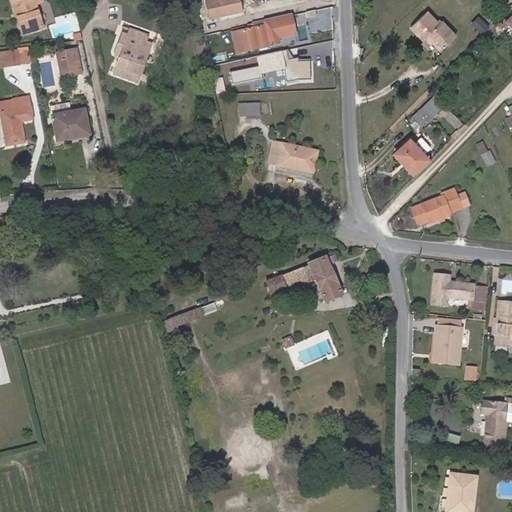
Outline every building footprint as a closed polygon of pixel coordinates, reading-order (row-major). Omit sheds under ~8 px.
[(35,4),(34,0),(11,0),(15,13),(18,13),(19,17),(17,18),(22,35),(43,28),(35,4)] [(241,12),(238,0),(211,0),(206,1),(210,19),(241,12)] [(440,51),(456,35),(441,21),(439,23),(427,11),(410,27),(423,40),(424,38),(426,36),(432,43),(440,51)] [(277,38),(295,34),(291,15),(254,23),(255,28),(232,33),(237,53),(269,46),(269,45),(279,42),(277,38)] [(489,26),(479,16),(472,22),(483,33),(489,26)] [(53,35),(73,31),(71,21),(51,24),(53,35)] [(137,81),(150,44),(145,42),(147,37),(129,30),(127,36),(122,34),(115,54),(121,57),(115,73),(137,81)] [(82,39),(81,32),(72,34),(73,41),(82,39)] [(224,47),(221,35),(215,37),(218,48),(224,47)] [(297,48),(257,55),(259,67),(231,72),(232,81),(286,73),(287,82),(312,78),(309,58),(299,59),(297,48)] [(81,73),(76,49),(59,53),(61,61),(65,60),(69,76),(81,73)] [(24,50),(16,51),(18,65),(26,64),(24,50)] [(0,54),(2,67),(18,65),(16,51),(0,52),(0,54)] [(243,59),(244,66),(231,67),(231,69),(257,67),(257,59),(243,59)] [(69,76),(65,60),(61,61),(58,61),(62,77),(69,76)] [(233,84),(231,73),(222,74),(224,86),(233,84)] [(33,119),(28,96),(12,99),(12,101),(0,103),(0,109),(6,145),(24,142),(20,121),(33,119)] [(421,127),(443,106),(433,97),(412,117),(421,127)] [(260,116),(260,103),(238,104),(238,117),(260,116)] [(63,115),(61,104),(51,106),(53,117),(63,115)] [(88,135),(83,110),(63,115),(53,117),(57,141),(88,135)] [(428,159),(410,139),(395,153),(412,173),(428,159)] [(313,173),(317,151),(273,141),(268,163),(313,173)] [(487,152),(483,143),(477,146),(481,155),(487,152)] [(495,162),(489,151),(487,152),(481,155),(487,166),(495,162)] [(449,213),(461,208),(456,197),(453,189),(441,194),(442,196),(411,208),(418,225),(428,221),(429,223),(438,219),(442,218),(450,215),(449,213)] [(456,197),(461,208),(470,205),(466,193),(456,197)] [(340,291),(328,265),(337,261),(334,255),(326,259),(281,276),(267,281),(271,294),(286,289),(308,280),(308,281),(314,279),(318,288),(313,290),(318,300),(323,298),(323,299),(340,291)] [(478,300),(479,287),(473,287),(473,285),(449,282),(449,276),(434,275),(431,303),(446,305),(447,297),(447,294),(458,296),(457,298),(468,299),(468,308),(484,310),(485,300),(478,300)] [(485,300),(486,288),(479,287),(478,300),(485,300)] [(325,302),(342,295),(340,291),(323,299),(325,302)] [(511,337),(511,303),(498,302),(497,318),(496,323),(495,323),(494,335),(493,345),(508,347),(508,342),(509,337),(511,337)] [(216,310),(213,303),(200,308),(203,315),(216,310)] [(203,315),(200,308),(176,317),(174,318),(176,326),(203,316),(203,315)] [(176,326),(174,318),(164,322),(167,332),(177,329),(176,326)] [(460,329),(461,320),(437,318),(436,327),(460,329)] [(458,365),(461,329),(460,329),(436,327),(435,326),(435,334),(437,334),(435,363),(458,365)] [(219,343),(216,338),(205,342),(207,347),(219,343)] [(293,344),(290,338),(283,341),(286,348),(293,344)] [(475,380),(476,368),(466,367),(465,379),(475,380)] [(511,420),(511,404),(510,404),(510,400),(505,399),(505,404),(482,401),(480,413),(486,414),(484,440),(484,448),(502,450),(502,442),(504,442),(506,420),(511,420)] [(457,450),(460,440),(446,436),(443,446),(457,450)] [(472,511),(476,477),(450,473),(445,511),(472,511)]
